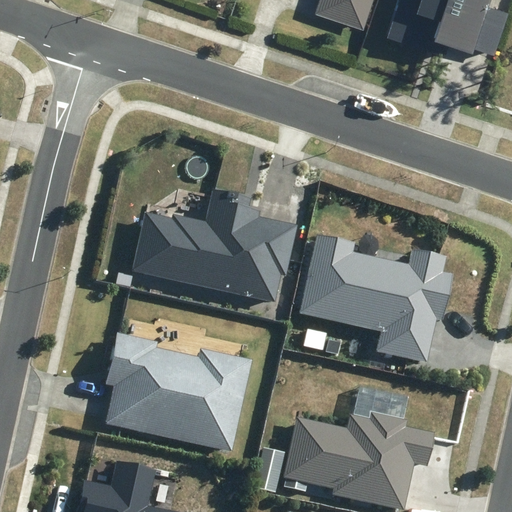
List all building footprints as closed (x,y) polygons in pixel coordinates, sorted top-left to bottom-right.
[(313,0),(308,18),(357,33),(367,0),(313,0)] [(436,53),(457,59),(460,52),(483,59),(497,17),(473,9),(476,0),(392,0),(379,43),(434,60),(436,53)] [(210,197),(202,195),(195,226),(162,219),(161,223),(136,217),(122,277),(265,309),(272,281),(276,282),(288,230),(269,226),(249,221),(249,216),(240,214),(242,204),(210,197)] [(347,248),(309,240),(291,318),(373,336),(368,356),(419,368),(425,339),(428,324),(433,325),(443,280),(434,278),(438,262),(434,261),(404,255),(400,269),(345,257),(347,248)] [(320,337),(301,333),(298,350),(318,354),(320,337)] [(114,338),(108,337),(97,390),(105,392),(97,428),(223,456),(243,365),(192,354),(190,362),(147,353),(149,346),(114,338)] [(398,424),(364,417),(361,422),(341,418),(338,431),(286,419),(272,483),(326,495),(325,499),(383,511),(398,511),(404,488),(408,470),(420,472),(427,437),(396,430),(398,424)] [(136,511),(143,478),(113,473),(109,497),(80,492),(76,511),(136,511)]
